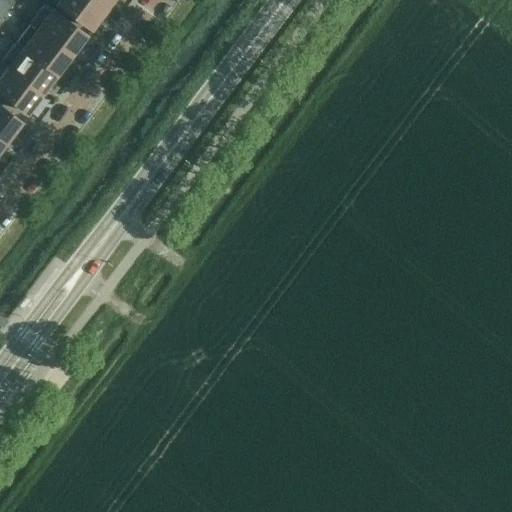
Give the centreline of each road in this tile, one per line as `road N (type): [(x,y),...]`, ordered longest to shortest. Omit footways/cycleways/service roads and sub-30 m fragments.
road 1 (tertiary): [(0,375),(288,0)]
road 2 (residential): [(155,0),(0,206)]
